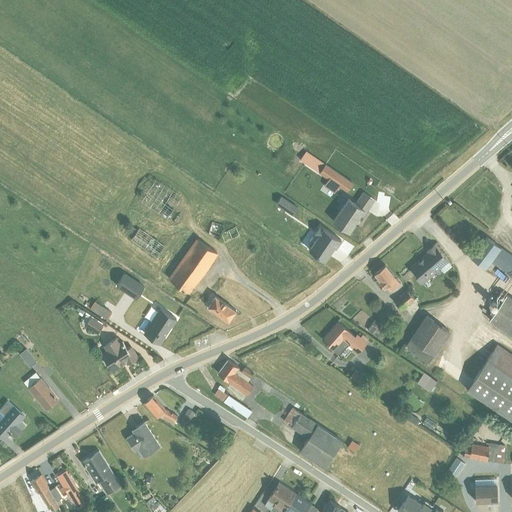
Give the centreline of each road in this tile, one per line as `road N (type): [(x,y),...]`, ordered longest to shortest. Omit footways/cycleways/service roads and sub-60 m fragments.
road 1 (secondary): [(511,133),(296,315),(164,377)]
road 2 (unclassified): [(164,377),(374,511)]
road 3 (secondary): [(164,377),(0,480)]
